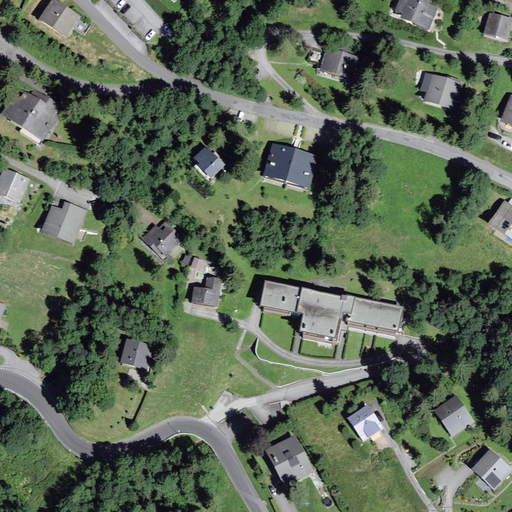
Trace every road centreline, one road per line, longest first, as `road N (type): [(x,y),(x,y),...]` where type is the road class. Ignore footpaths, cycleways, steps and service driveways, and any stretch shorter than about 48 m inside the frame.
road 1 (residential): [(312,122),(261,62),(261,45),(273,33),(336,35),(511,65)]
road 2 (residential): [(202,430),(251,401),(450,353)]
road 3 (secondary): [(202,430),(175,426),(101,455),(72,443),(43,402),(0,377)]
road 4 (unclassified): [(511,181),(410,140),(312,122)]
road 5 (unclassified): [(185,90),(82,86),(0,43)]
road 6 (residential): [(0,155),(153,218)]
road 7 (residential): [(185,90),(108,34),(79,0)]
road 8 (unclassified): [(312,122),(185,90)]
